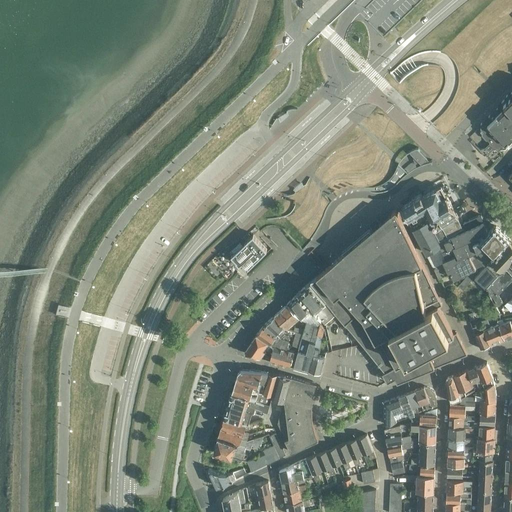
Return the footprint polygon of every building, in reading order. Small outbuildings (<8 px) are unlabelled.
[(337,153),(278,210),(323,257),(357,224),(414,168),(418,165),(423,163),(423,164),(423,163),(424,163),(425,163),(426,162),(427,162),(428,162),(429,162),(429,161),(430,161),(431,161),(432,161),(432,160),(429,161),(426,157),(511,70),(511,0),(493,0),(443,50),(437,56),(404,87),(370,120),(337,153)] [(385,31),(393,25),(389,20),(381,25),(385,31)] [(511,90),(510,93),(509,93),(504,98),(504,99),(501,102),(503,104),(499,108),(498,106),(496,108),(494,109),(490,113),(490,114),(488,116),(486,117),(482,120),(482,122),(481,124),(482,125),(481,127),(481,129),(482,129),(481,131),(482,132),(481,134),(486,138),(487,138),(489,140),(489,142),(485,146),(489,151),(494,147),(496,147),(498,149),(499,148),(500,149),(505,148),(511,141),(511,140),(511,90)] [(449,248),(445,240),(444,238),(463,228),(441,186),(437,188),(423,196),(421,193),(415,197),(411,199),(412,200),(402,206),(408,217),(426,208),(432,219),(430,220),(437,234),(440,239),(438,240),(440,246),(441,247),(443,250),(449,248)] [(310,282),(336,312),(358,337),(386,372),(388,371),(389,373),(384,376),(388,382),(401,374),(403,380),(467,354),(456,332),(454,333),(435,299),(439,297),(396,209),(391,213),(390,212),(389,213),(391,216),(346,254),(344,251),(343,252),(344,253),(310,282)] [(477,273),(485,264),(476,256),(474,252),(470,254),(465,244),(473,241),(471,238),(487,231),(480,215),(464,222),(467,229),(449,237),(449,238),(445,240),(449,248),(443,250),(441,247),(427,255),(433,267),(444,262),(448,271),(450,270),(454,277),(472,268),(472,269),(477,273)] [(440,239),(437,234),(435,236),(427,222),(414,229),(427,253),(440,246),(438,240),(440,239)] [(487,262),(510,239),(496,226),(494,226),(481,239),(480,237),(478,239),(473,241),(465,244),(470,254),(474,252),(476,256),(485,264),(487,262)] [(238,243),(231,250),(234,253),(231,255),(237,261),(236,261),(239,265),(243,261),(245,264),(248,267),(267,248),(253,234),(251,237),(250,237),(243,244),(241,242),(238,243)] [(498,272),(511,258),(511,240),(510,239),(487,262),(485,264),(477,273),(475,276),(486,287),(487,286),(498,272)] [(511,277),(511,258),(498,272),(487,286),(489,290),(492,295),(498,292),(499,291),(511,277)] [(449,273),(448,271),(444,262),(433,267),(439,278),(440,278),(449,273)] [(470,281),(475,276),(477,273),(472,269),(465,277),(470,281)] [(325,321),(336,312),(310,282),(299,292),(321,317),(325,321)] [(318,320),(321,317),(299,292),(290,301),(302,315),(308,318),(318,320)] [(503,302),(498,292),(492,295),(497,306),(499,305),(503,302)] [(287,328),(302,315),(290,301),(286,305),(275,316),(283,326),(284,327),(287,328)] [(281,328),(283,326),(275,316),(264,325),(256,335),(273,346),(276,343),(278,341),(281,338),(285,331),(281,328)] [(502,319),(498,321),(499,325),(504,339),(511,336),(511,325),(510,321),(504,323),(502,319)] [(294,367),(308,370),(319,328),(314,326),(315,323),(307,320),(303,334),(302,338),(299,347),(294,367)] [(484,329),(484,330),(490,345),(504,339),(499,325),(498,321),(495,321),(496,325),(484,329)] [(319,328),(308,370),(321,373),(325,357),(318,355),(323,330),(322,327),(320,325),(319,328)] [(490,345),(484,330),(478,332),(476,326),(472,328),(481,349),(490,345)] [(285,331),(281,338),(278,341),(276,343),(273,346),(271,355),(270,360),(290,366),(294,351),(287,349),(290,336),(292,337),(294,331),(287,329),(285,331)] [(292,345),(299,347),(302,338),(303,334),(295,332),(292,345)] [(264,352),(271,355),(273,346),(256,335),(244,353),(260,358),(264,352)] [(487,361),(476,366),(484,384),(494,379),(493,376),(487,361)] [(476,366),(467,369),(471,378),(472,378),(474,384),(476,388),(484,384),(476,366)] [(238,372),(235,379),(260,387),(259,390),(262,391),(263,386),(267,372),(242,369),(238,372)] [(467,369),(453,375),(459,391),(474,384),(472,378),(471,378),(467,369)] [(263,386),(262,391),(268,393),(273,394),(279,372),(267,372),(263,386)] [(279,372),(273,394),(272,396),(284,399),(277,423),(291,452),(319,439),(317,434),(315,430),(314,424),(313,423),(313,422),(312,422),(312,421),(311,420),(310,419),(308,418),(307,417),(305,417),(315,383),(306,380),(307,380),(292,376),(279,372)] [(459,391),(453,375),(448,377),(447,380),(451,402),(455,401),(461,398),(459,391)] [(235,379),(232,391),(250,397),(253,387),(258,388),(259,390),(260,387),(235,379)] [(494,381),(494,379),(484,384),(485,386),(481,387),(485,396),(485,398),(496,399),(496,394),(494,381)] [(203,403),(209,383),(200,380),(195,401),(203,403)] [(424,386),(415,390),(421,403),(425,402),(428,408),(432,407),(427,394),(432,393),(433,397),(436,396),(434,391),(433,390),(430,388),(427,387),(424,386)] [(270,402),(272,396),(273,394),(268,393),(262,391),(259,390),(257,398),(270,402)] [(415,390),(407,393),(412,407),(415,414),(419,412),(416,405),(421,403),(415,390)] [(232,391),(228,404),(252,411),(254,412),(255,407),(264,410),(268,411),(270,402),(257,398),(250,397),(232,391)] [(412,407),(407,393),(385,401),(384,402),(384,423),(386,424),(415,414),(412,407)] [(437,405),(436,396),(433,397),(432,393),(427,394),(432,407),(437,405)] [(479,412),(481,412),(496,413),(496,401),(484,400),(484,395),(475,395),(475,396),(475,403),(480,404),(479,412)] [(450,404),(450,416),(467,417),(467,414),(465,414),(466,410),(475,410),(475,403),(475,396),(465,396),(460,399),(460,404),(450,404)] [(228,404),(224,416),(249,423),(252,411),(228,404)] [(481,412),(480,422),(495,423),(496,413),(481,412)] [(411,424),(436,425),(437,414),(421,414),(412,417),(411,424)] [(224,416),(221,427),(243,433),(243,430),(247,431),(249,432),(248,434),(252,432),(265,428),(262,419),(252,422),(249,423),(224,416)] [(474,417),(467,417),(450,416),(449,427),(463,427),(469,428),(470,424),(467,424),(467,420),(474,420),(474,417)] [(419,433),(436,433),(436,425),(411,424),(411,429),(419,429),(419,433)] [(479,437),(494,438),(495,425),(474,424),(474,428),(474,429),(480,429),(479,437)] [(384,429),(387,445),(403,442),(400,425),(384,429)] [(221,427),(218,437),(240,443),(243,433),(221,427)] [(463,439),(466,439),(466,432),(471,432),(471,433),(474,433),(474,429),(474,428),(469,428),(463,427),(449,427),(449,438),(463,439)] [(243,430),(243,433),(240,443),(245,445),(246,441),(248,434),(249,432),(247,431),(243,430)] [(276,433),(268,436),(273,446),(278,458),(286,454),(276,433)] [(411,441),(412,441),(419,441),(436,442),(436,433),(419,433),(419,439),(417,438),(417,437),(411,437),(411,441)] [(367,434),(357,438),(363,453),(368,451),(371,459),(376,457),(373,449),(367,434)] [(218,437),(214,451),(237,458),(243,460),(245,453),(244,452),(245,448),(250,449),(252,445),(260,447),(263,437),(246,441),(245,445),(240,443),(218,437)] [(473,458),(478,459),(478,453),(493,454),(493,451),(494,451),(494,438),(479,437),(478,437),(478,444),(473,444),(473,448),(473,451),(473,458)] [(357,438),(346,442),(353,457),(356,465),(361,463),(358,455),(363,453),(357,438)] [(468,439),(466,439),(463,439),(449,438),(448,447),(463,448),(465,448),(465,446),(463,446),(463,443),(473,444),(473,439),(468,439)] [(402,449),(413,447),(412,441),(411,441),(410,441),(407,442),(403,442),(387,445),(392,468),(404,466),(402,460),(398,460),(397,455),(403,454),(402,449)] [(411,458),(411,464),(419,464),(435,464),(436,442),(419,441),(412,441),(413,447),(420,447),(419,458),(411,458)] [(348,459),(352,457),(353,457),(346,442),(336,446),(343,461),(342,461),(345,469),(350,467),(348,459)] [(276,459),(278,458),(273,446),(263,450),(265,454),(272,451),(276,459)] [(338,463),(342,461),(343,461),(336,446),(332,447),(332,448),(338,462),(338,463)] [(462,451),(473,451),(473,448),(465,448),(463,448),(448,447),(448,456),(462,457),(462,451)] [(327,449),(316,454),(323,469),(328,467),(331,475),(336,473),(333,465),(333,464),(327,450),(327,449)] [(251,471),(276,459),(272,451),(265,454),(254,459),(247,461),(251,471)] [(312,473),(313,475),(315,481),(320,479),(317,471),(323,469),(316,454),(306,458),(312,473)] [(465,457),(462,457),(448,456),(448,465),(463,466),(466,466),(467,464),(464,464),(465,457)] [(306,458),(300,460),(304,477),(313,475),(312,473),(310,469),(306,458)] [(300,460),(279,470),(282,481),(304,477),(300,460)] [(480,460),(479,474),(492,475),(493,460),(492,460),(480,460)] [(421,468),(420,475),(434,476),(435,464),(419,464),(411,464),(410,464),(409,472),(414,472),(415,468),(421,468)] [(462,476),(463,466),(448,465),(447,475),(462,476)] [(405,472),(404,466),(392,468),(393,474),(405,472)] [(226,474),(209,469),(218,487),(236,478),(234,474),(240,472),(241,476),(247,473),(243,468),(226,474)] [(361,471),(362,477),(374,475),(373,469),(361,471)] [(479,474),(478,489),(491,490),(492,475),(479,474)] [(374,475),(362,477),(363,483),(375,481),(374,475)] [(417,475),(416,491),(434,492),(434,476),(420,475),(417,475)] [(282,481),(284,492),(306,488),(306,485),(299,486),(298,483),(305,481),(304,477),(282,481)] [(352,485),(352,484),(351,478),(343,480),(344,487),(352,485)] [(256,483),(258,496),(271,493),(268,480),(256,483)] [(447,480),(447,491),(463,492),(463,485),(472,485),(472,481),(463,480),(463,481),(447,480)] [(284,492),(286,503),(303,500),(309,499),(308,495),(306,496),(305,493),(307,492),(306,488),(284,492)] [(223,498),(225,511),(236,511),(242,511),(240,502),(245,501),(243,489),(238,491),(223,498)] [(359,511),(371,511),(374,511),(376,489),(360,492),(359,511)] [(478,489),(478,504),(491,505),(491,490),(478,489)] [(418,496),(418,502),(433,503),(434,492),(416,491),(410,491),(410,496),(418,496)] [(447,491),(446,503),(460,503),(461,496),(467,497),(466,503),(471,503),(471,492),(463,492),(447,491)] [(258,496),(261,508),(274,506),(271,493),(258,496)] [(511,511),(511,495),(504,495),(503,511),(511,511)] [(303,500),(286,503),(287,511),(297,511),(305,511),(304,506),(310,505),(309,499),(303,500)] [(409,507),(409,511),(432,511),(433,503),(418,502),(418,507),(409,507)] [(446,503),(445,511),(460,511),(460,509),(465,510),(465,503),(460,503),(446,503)]
